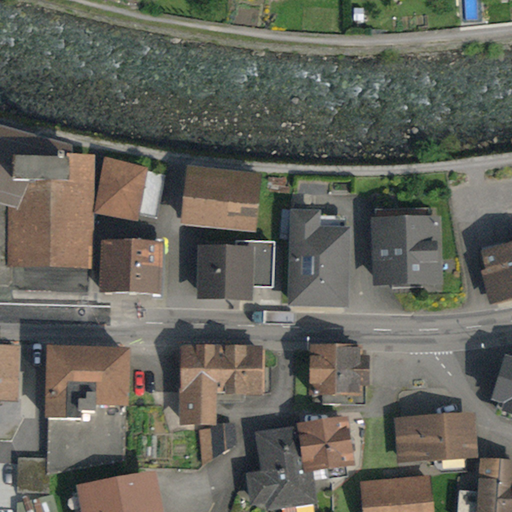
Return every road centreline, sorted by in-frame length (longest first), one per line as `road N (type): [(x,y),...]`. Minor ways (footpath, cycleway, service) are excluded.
road 1 (secondary): [(433,331),(0,317)]
road 2 (residential): [(511,432),(490,420),(446,371),(434,354),(433,331)]
